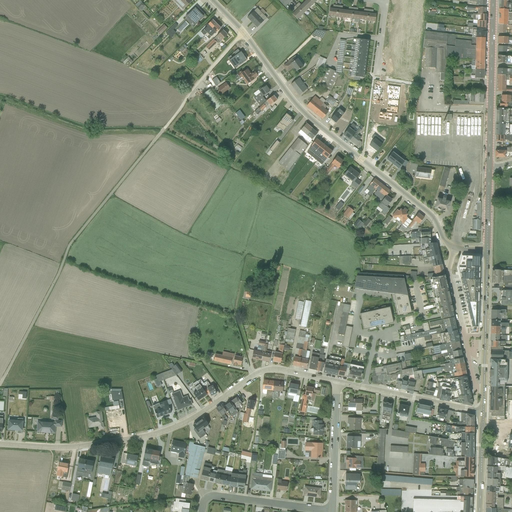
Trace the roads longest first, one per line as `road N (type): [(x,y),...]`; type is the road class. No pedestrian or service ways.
road 1 (residential): [(0,443),(76,446),(166,430),(264,370),(337,382)]
road 2 (residential): [(452,247),(424,209),(293,102),(242,33)]
road 3 (primary): [(488,167),(492,0)]
road 4 (residential): [(482,412),(337,382)]
road 5 (residential): [(330,509),(212,495),(201,511)]
road 6 (residential): [(330,509),(337,382)]
